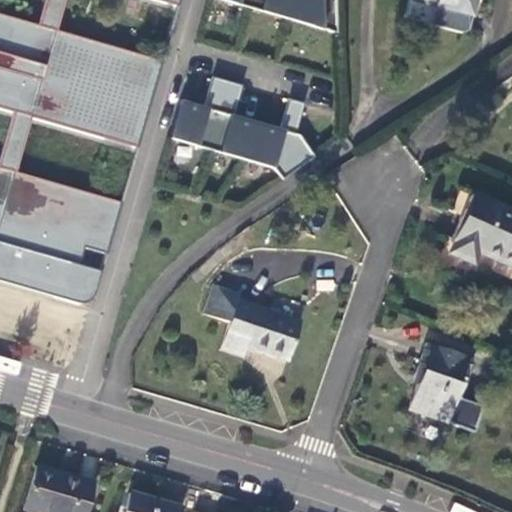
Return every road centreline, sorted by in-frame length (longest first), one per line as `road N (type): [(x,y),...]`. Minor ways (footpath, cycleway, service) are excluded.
road 1 (residential): [(75,412),(194,0)]
road 2 (residential): [(102,420),(131,334),(159,288),(246,212),(344,146)]
road 3 (residential): [(307,482),(406,152)]
road 4 (tertiary): [(102,420),(307,482)]
